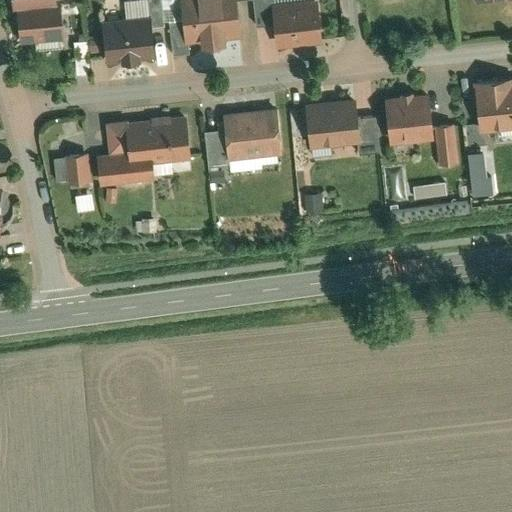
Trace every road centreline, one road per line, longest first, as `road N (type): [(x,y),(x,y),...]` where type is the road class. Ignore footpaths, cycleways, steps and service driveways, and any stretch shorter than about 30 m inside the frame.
road 1 (tertiary): [(57,315),(511,260)]
road 2 (residential): [(20,108),(357,73)]
road 3 (residential): [(57,315),(20,108)]
road 4 (residential): [(357,73),(511,52)]
